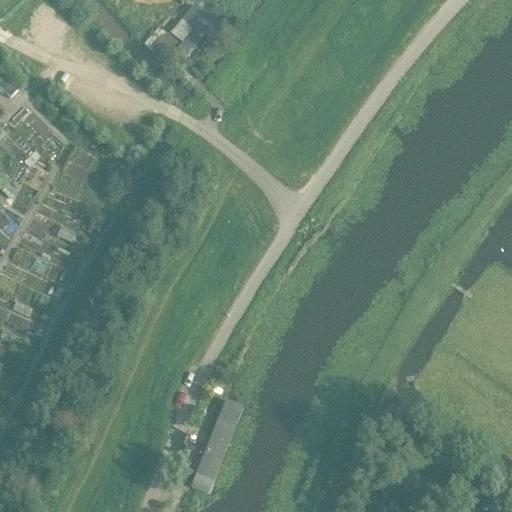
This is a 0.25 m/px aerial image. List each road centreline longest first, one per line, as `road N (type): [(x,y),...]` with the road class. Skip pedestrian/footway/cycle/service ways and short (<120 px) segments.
road 1 (residential): [(147,511),(210,365),(272,257),(363,118),(459,0)]
road 2 (track): [(68,511),(227,170),(357,0)]
